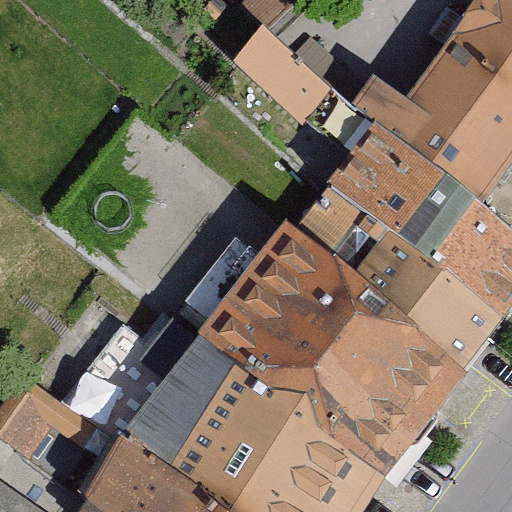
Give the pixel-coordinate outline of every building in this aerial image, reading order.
[(359,109),(383,127),(476,197),(511,150),(511,0),(482,0),(410,102),(377,82),(359,109)] [(328,89),(265,28),(238,62),(301,120),(328,89)] [(383,127),(336,186),(501,314),(511,298),(511,231),(476,197),(383,127)] [(336,186),(299,234),(462,370),(501,314),(336,186)] [(289,227),(206,335),(379,475),(462,370),(299,234),(289,227)] [(206,335),(125,433),(229,511),(354,511),(379,475),(206,335)] [(101,511),(87,501),(117,451),(84,428),(45,403),(14,444),(0,434),(0,511),(101,511)] [(87,501),(101,511),(229,511),(125,433),(125,437),(117,451),(87,501)]
